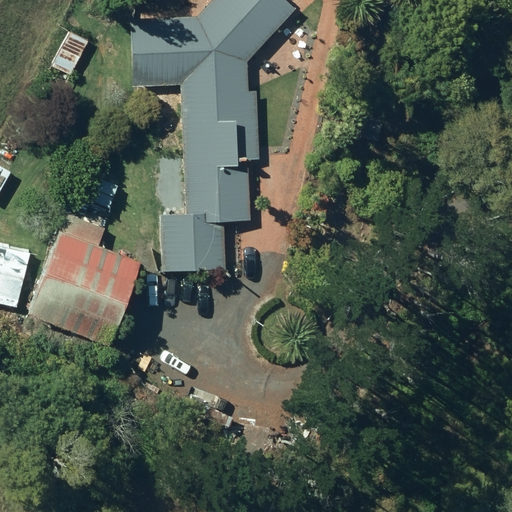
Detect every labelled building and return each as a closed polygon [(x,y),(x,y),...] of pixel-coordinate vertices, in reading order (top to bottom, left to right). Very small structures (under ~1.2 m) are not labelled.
[(288,11),(276,0),(209,0),(190,22),(123,25),(126,89),(174,87),(181,218),(154,219),(157,273),(220,271),(244,223),(240,162),(253,161),(249,94),(241,94),(240,65),(288,11)] [(35,89),(51,97),(64,70),(68,71),(83,40),(64,31),(35,89)] [(15,133),(26,140),(46,107),(36,100),(15,133)] [(361,118),(355,136),(370,140),(375,122),(361,118)] [(48,232),(14,317),(95,349),(128,263),(93,249),(101,230),(61,214),(53,235),(48,232)] [(0,259),(0,300),(10,303),(24,255),(3,249),(0,259)] [(176,352),(137,331),(123,357),(162,378),(176,352)]
